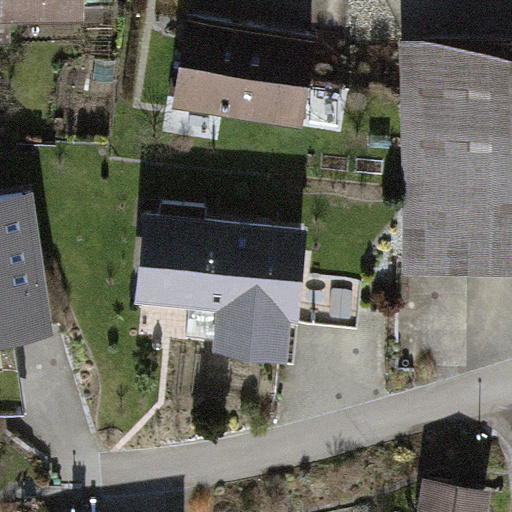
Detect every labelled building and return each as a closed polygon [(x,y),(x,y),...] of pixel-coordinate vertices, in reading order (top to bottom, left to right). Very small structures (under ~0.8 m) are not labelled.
[(79,7),(78,0),(0,0),(0,38),(9,39),(8,8),(79,7)] [(321,13),(229,0),(178,0),(164,101),(306,121),(321,13)] [(511,20),(396,24),(402,262),(511,259),(511,20)] [(33,188),(0,192),(0,336),(53,329),(33,188)] [(311,219),(145,203),(136,295),(220,303),(217,341),(292,348),(296,308),(303,309),(311,219)] [(29,421),(53,420),(52,348),(27,348),(29,421)] [(477,511),(483,474),(417,464),(409,511),(477,511)]
